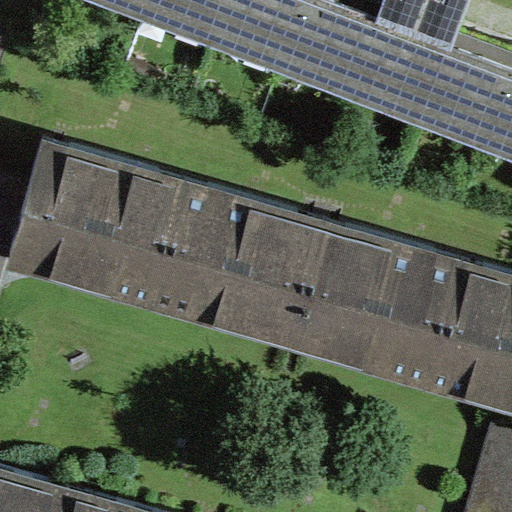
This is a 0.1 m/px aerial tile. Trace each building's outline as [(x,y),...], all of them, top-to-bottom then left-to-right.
[(153,0),(82,0),(144,23),(153,0)] [(212,49),(230,0),(153,0),(144,23),(212,49)] [(280,75),(308,0),(230,0),(212,49),(280,75)] [(374,28),(383,3),(373,0),(308,0),(280,75),(380,114),(408,41),(374,28)] [(383,0),(383,3),(374,28),(408,41),(449,56),(458,31),(469,0),(383,0)] [(511,50),(458,31),(449,56),(408,41),(380,114),(484,152),(511,79),(511,50)] [(511,162),(511,79),(484,152),(511,162)] [(0,235),(11,239),(10,244),(74,263),(151,285),(184,171),(43,131),(29,176),(0,167),(0,235)] [(184,171),(151,285),(211,302),(289,324),(322,211),(184,171)] [(322,211),(289,324),(350,342),(427,364),(460,251),(322,211)] [(511,265),(460,251),(427,364),(486,381),(511,388),(511,265)] [(511,511),(511,419),(496,415),(467,511),(511,511)] [(0,458),(0,511),(85,511),(93,486),(0,458)] [(184,511),(93,486),(85,511),(184,511)]
